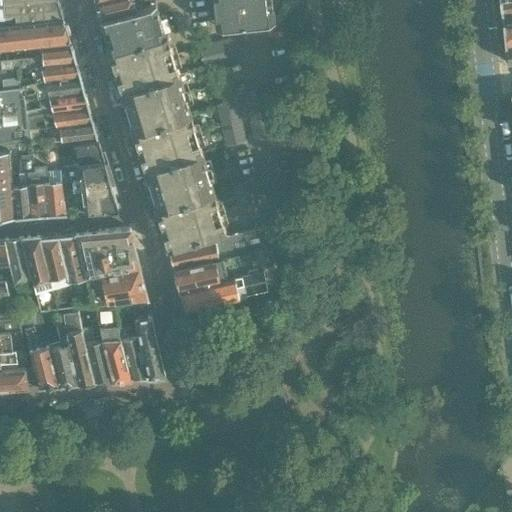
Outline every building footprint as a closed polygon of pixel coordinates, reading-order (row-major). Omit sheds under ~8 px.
[(1,0),(3,24),(63,15),(58,0),(1,0)] [(95,0),(100,17),(136,7),(134,0),(95,0)] [(213,0),(216,27),(274,20),(271,0),(213,0)] [(511,0),(500,0),(502,11),(511,9),(511,0)] [(100,17),(110,50),(164,34),(155,2),(136,7),(100,17)] [(511,9),(502,11),(503,21),(511,20),(511,9)] [(0,47),(69,39),(63,15),(3,24),(0,24),(0,47)] [(511,20),(503,21),(504,38),(505,42),(511,41),(511,20)] [(163,232),(168,247),(186,242),(215,235),(215,236),(226,234),(225,231),(225,230),(221,216),(171,47),(167,33),(164,34),(110,50),(109,50),(114,65),(163,232)] [(200,46),(205,66),(245,54),(239,34),(200,46)] [(30,66),(30,67),(75,60),(71,43),(41,47),(42,55),(0,60),(1,69),(30,66)] [(30,67),(33,78),(29,79),(21,80),(22,84),(30,83),(80,75),(75,60),(30,67)] [(80,75),(30,83),(22,84),(22,87),(23,94),(37,91),(38,97),(84,90),(80,75)] [(0,141),(30,137),(29,128),(27,115),(26,110),(23,94),(22,87),(0,90),(0,141)] [(26,110),(27,115),(38,112),(88,105),(84,90),(38,97),(41,108),(26,110)] [(245,98),(253,139),(274,135),(265,94),(245,98)] [(217,104),(226,145),(246,141),(237,100),(217,104)] [(27,115),(29,128),(36,127),(34,120),(44,118),(46,126),(50,126),(92,120),(88,105),(38,112),(27,115)] [(92,120),(50,126),(52,141),(97,135),(92,120)] [(58,157),(59,164),(60,164),(64,164),(104,159),(98,141),(72,144),(73,155),(58,157)] [(9,151),(0,151),(0,217),(15,216),(12,186),(9,151)] [(20,185),(12,186),(15,216),(31,214),(26,170),(34,170),(34,167),(32,154),(21,156),(19,173),(20,185)] [(60,164),(62,180),(73,179),(74,188),(111,183),(104,159),(64,164),(60,164)] [(47,166),(34,167),(34,170),(35,170),(36,182),(44,181),(46,213),(65,212),(62,180),(60,164),(59,164),(60,169),(47,171),(47,166)] [(26,170),(31,214),(46,213),(44,181),(36,182),(35,170),(34,170),(26,170)] [(233,184),(237,205),(257,201),(253,180),(233,184)] [(111,183),(74,188),(76,204),(85,203),(86,210),(115,208),(116,208),(116,207),(117,206),(117,205),(117,204),(111,183)] [(130,226),(74,232),(86,274),(98,271),(139,264),(130,226)] [(168,247),(173,267),(271,245),(267,226),(229,234),(228,233),(226,234),(215,236),(215,235),(186,242),(168,247)] [(58,233),(22,236),(32,276),(34,282),(39,308),(54,307),(91,302),(86,274),(74,232),(58,233)] [(4,238),(10,260),(15,280),(32,276),(22,236),(4,238)] [(0,238),(0,260),(10,260),(4,238),(0,238)] [(173,267),(178,286),(263,268),(275,265),(271,245),(173,267)] [(86,274),(91,302),(147,296),(139,264),(98,271),(86,274)] [(263,268),(178,286),(184,307),(268,289),(263,268)] [(0,295),(9,295),(5,280),(0,280),(0,295)] [(132,304),(137,334),(149,375),(165,373),(148,302),(132,304)] [(112,304),(116,321),(122,320),(122,317),(125,308),(124,303),(112,304)] [(96,306),(100,325),(112,378),(131,377),(118,327),(116,321),(112,304),(96,306)] [(63,311),(65,319),(69,340),(79,380),(95,379),(84,339),(84,336),(78,309),(63,311)] [(0,329),(20,327),(18,316),(18,312),(0,312),(0,329)] [(61,342),(49,345),(59,382),(79,380),(69,340),(65,319),(56,320),(61,342)] [(25,325),(29,347),(39,384),(59,382),(49,345),(49,342),(37,345),(34,323),(25,325)] [(94,339),(84,339),(95,379),(112,378),(100,325),(96,326),(96,330),(93,330),(94,339)] [(118,327),(131,377),(149,375),(137,334),(133,333),(131,332),(129,331),(128,328),(127,326),(118,327)] [(0,329),(0,348),(23,346),(20,327),(0,329)] [(0,348),(0,366),(25,365),(28,364),(26,358),(24,346),(23,346),(0,348)] [(25,365),(0,366),(0,386),(27,384),(25,365)] [(167,402),(171,421),(198,414),(195,404),(200,403),(198,396),(194,398),(193,396),(167,402)]
